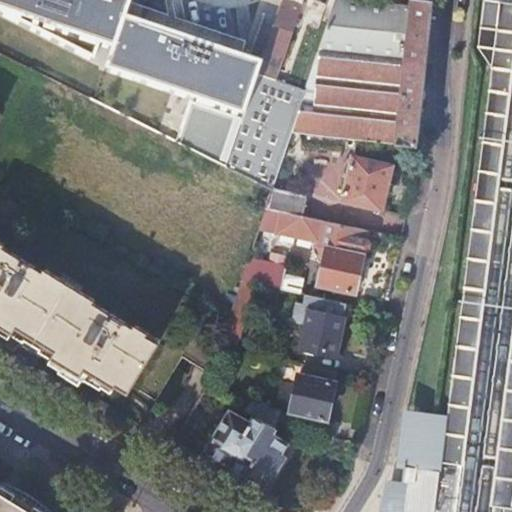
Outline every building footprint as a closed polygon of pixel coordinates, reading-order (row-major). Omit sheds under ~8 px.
[(5,0),(117,39),(126,12),(130,0),(5,0)] [(281,0),(262,59),(257,74),(276,81),(302,0),(281,0)] [(291,132),(418,145),(433,1),(423,0),(410,0),(410,4),(409,8),(335,1),(305,90),(291,132)] [(511,0),(484,0),(478,49),(492,67),(446,416),(440,463),(462,465),(511,70),(511,0)] [(201,39),(126,12),(117,39),(108,65),(192,94),(176,142),(226,167),(257,74),(262,59),(201,39)] [(272,190),(291,132),(305,90),(298,88),(276,81),(257,74),(226,167),(272,190)] [(383,212),(393,165),(353,157),(344,203),(383,212)] [(272,190),(265,209),(281,213),(302,217),(306,197),(272,190)] [(367,241),(369,231),(302,217),(281,213),(276,234),(316,243),(324,259),(318,284),(354,292),(364,254),(370,253),(372,244),(367,241)] [(18,327),(33,336),(65,281),(46,270),(44,272),(0,241),(0,323),(14,332),(18,327)] [(241,282),(255,285),(282,291),(287,268),(248,260),(241,282)] [(65,281),(33,336),(58,352),(55,358),(82,374),(86,369),(129,392),(160,344),(147,336),(149,332),(136,325),(135,328),(65,281)] [(241,282),(219,346),(234,350),(255,285),(241,282)] [(335,350),(346,305),(304,296),(301,311),(306,312),(300,343),(335,350)] [(511,342),(491,506),(507,508),(511,508),(511,342)] [(328,420),(336,371),(304,364),(292,412),(328,420)] [(264,404),(257,418),(275,427),(282,412),(264,404)] [(417,468),(424,413),(423,413),(410,411),(399,466),(405,467),(402,482),(415,484),(417,468)] [(257,418),(254,417),(250,425),(230,412),(207,451),(261,482),(265,475),(271,478),(283,457),(279,454),(286,442),(273,434),(275,427),(257,418)] [(440,463),(446,416),(435,414),(424,413),(417,468),(439,471),(440,463)] [(429,511),(433,486),(415,484),(402,482),(385,481),(377,511),(429,511)] [(0,511),(43,511),(0,485),(0,511)]
